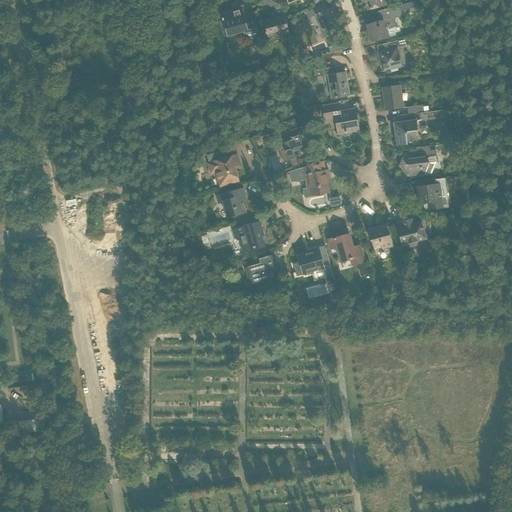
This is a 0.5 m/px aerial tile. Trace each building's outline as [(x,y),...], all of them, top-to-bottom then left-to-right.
[(364,0),(368,10),(377,8),(383,6),(387,5),(385,0),(364,0)] [(277,3),(274,8),(270,14),(271,18),(263,20),(266,31),(265,31),(266,34),(267,34),(267,37),(289,32),(284,14),(283,15),(280,5),(277,3)] [(318,6),(316,7),(312,8),(324,36),(340,29),(335,15),(336,14),(333,7),(328,10),(325,3),(324,3),(318,6)] [(370,24),(366,25),(371,42),(381,39),(388,37),(395,35),(393,27),(397,26),(394,18),(400,16),(402,15),(401,12),(406,10),(405,4),(399,5),(378,11),(378,13),(380,21),(370,24)] [(222,18),(222,20),(223,20),(227,35),(243,31),(246,40),(259,36),(255,19),(245,21),(241,8),(221,13),(222,18)] [(380,52),(378,52),(383,70),(389,69),(390,73),(398,71),(397,66),(401,65),(397,50),(401,49),(401,47),(405,46),(403,39),(389,43),(389,44),(391,49),(380,52)] [(335,66),(325,68),(320,69),(322,76),(327,75),(331,98),(349,95),(345,72),(336,73),(335,66)] [(382,87),(385,110),(403,107),(400,85),(382,87)] [(335,119),(338,134),(359,131),(355,109),(340,112),(338,104),(323,106),(325,121),(335,119)] [(408,114),(420,113),(424,112),(423,105),(407,107),(408,114)] [(408,114),(402,115),(403,122),(393,123),(396,146),(407,145),(407,142),(417,141),(415,131),(418,131),(417,120),(421,120),(420,113),(408,114)] [(278,146),(276,146),(278,152),(279,152),(283,160),(284,162),(289,159),(292,167),(293,166),(298,164),(295,157),(296,157),(301,154),(300,152),(310,147),(301,126),(292,130),(288,131),(292,139),(278,146)] [(404,154),(399,166),(407,176),(422,174),(424,174),(432,173),(436,162),(436,156),(435,150),(444,150),(443,144),(411,149),(411,153),(404,154)] [(237,154),(227,157),(213,161),(208,163),(211,172),(216,170),(220,184),(238,179),(234,163),(238,162),(239,164),(240,164),(237,154)] [(302,167),(288,172),(289,172),(292,181),(304,179),(304,177),(308,177),(312,195),(329,192),(326,179),(330,179),(328,170),(320,171),(319,162),(312,164),(302,167)] [(435,184),(417,187),(419,203),(428,202),(429,209),(439,208),(443,207),(448,207),(445,178),(435,180),(435,184)] [(243,188),(234,191),(216,196),(218,203),(223,202),(228,217),(246,212),(243,201),(244,201),(244,197),(246,197),(243,188)] [(332,198),(333,207),(341,205),(341,203),(339,196),(332,198)] [(411,219),(396,223),(402,245),(408,243),(409,247),(417,245),(416,241),(425,238),(421,224),(413,226),(411,219)] [(235,228),(230,230),(233,237),(239,241),(242,240),(246,252),(255,250),(265,247),(262,237),(264,236),(259,221),(250,224),(235,228)] [(371,241),(374,250),(382,248),(382,249),(393,246),(390,234),(389,234),(386,225),(377,228),(376,226),(368,228),(368,230),(367,230),(370,241),(371,241)] [(350,259),(352,264),(365,261),(364,256),(361,245),(353,247),(349,234),(337,238),(336,237),(328,240),(331,249),(336,247),(339,256),(340,262),(350,259)] [(299,262),(293,263),(296,276),(303,274),(304,273),(305,275),(312,273),(311,271),(323,268),(324,270),(331,268),(327,256),(325,248),(319,250),(318,247),(310,250),(310,252),(298,255),(298,256),(299,262)] [(260,263),(245,268),(247,278),(249,285),(254,284),(274,278),(272,272),(277,271),(275,264),(277,264),(277,263),(275,256),(274,255),(268,256),(259,259),(260,263)] [(42,419),(12,423),(14,434),(44,430),(42,419)]
